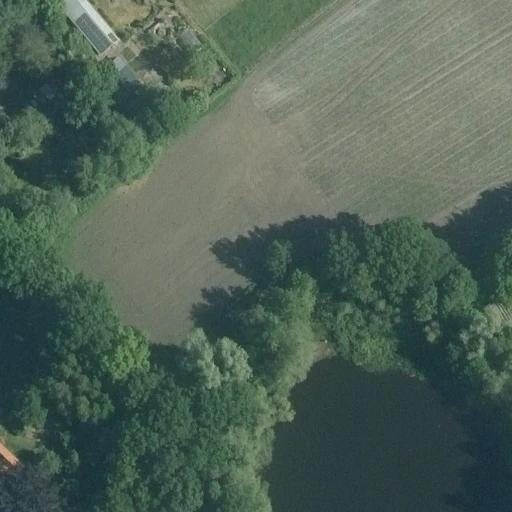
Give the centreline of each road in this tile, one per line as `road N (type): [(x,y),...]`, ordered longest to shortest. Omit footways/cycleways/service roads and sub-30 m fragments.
road 1 (track): [(511,258),(486,271),(404,254),(327,262),(279,290),(151,402)]
road 2 (unclassified): [(137,511),(156,445),(151,402),(121,354),(0,222)]
